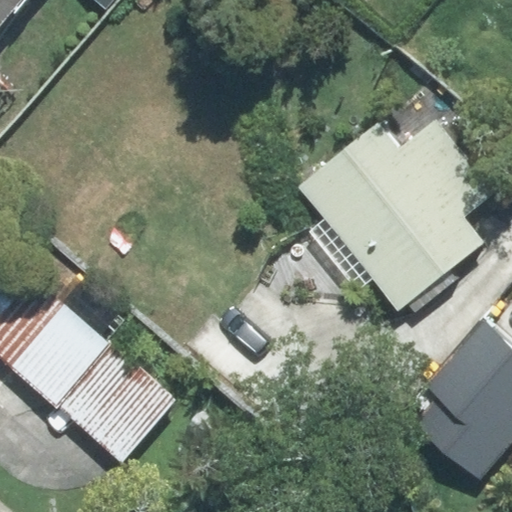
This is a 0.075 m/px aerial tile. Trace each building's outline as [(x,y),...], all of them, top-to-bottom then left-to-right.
[(0,0),(0,33),(3,36),(34,0),(0,0)] [(417,149),(392,115),(307,176),(332,210),(321,218),(368,284),(384,272),(407,303),(498,237),(477,208),(497,193),(449,126),(417,149)] [(188,394),(0,239),(0,352),(132,461),(188,394)] [(217,320),(196,344),(257,394),(277,369),(217,320)] [(511,410),(511,383),(484,359),(461,386),(502,422),(511,410)] [(11,511),(0,502),(0,511),(11,511)]
